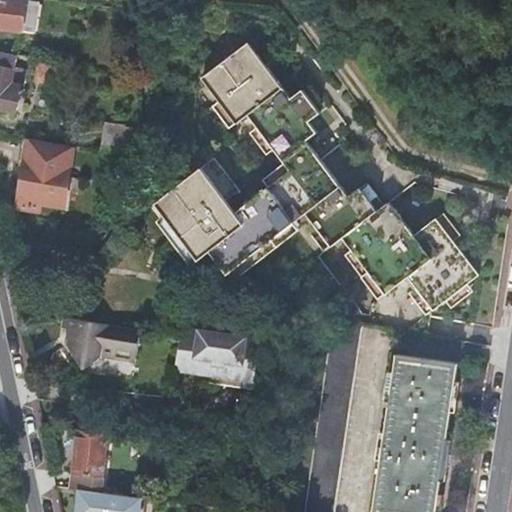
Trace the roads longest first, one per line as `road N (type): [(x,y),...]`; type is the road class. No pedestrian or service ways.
road 1 (residential): [(34,511),(0,369)]
road 2 (residential): [(511,376),(492,511)]
